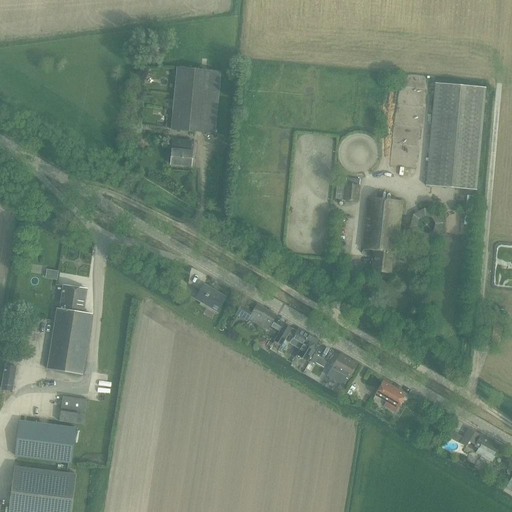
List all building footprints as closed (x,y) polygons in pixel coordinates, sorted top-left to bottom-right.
[(171,129),(175,129),(215,133),(221,72),(177,68),(171,129)] [(486,87),(435,83),(426,186),(476,190),(486,87)] [(171,164),(191,166),(194,141),(173,140),(171,164)] [(338,183),(336,199),(358,200),(359,185),(338,183)] [(396,252),(402,201),(368,197),(363,248),(374,249),(372,270),(390,272),(393,252),(396,252)] [(218,311),(223,303),(227,296),(205,284),(196,298),(218,311)] [(57,309),(48,368),(83,374),(92,314),(84,313),(87,289),(63,285),(60,309),(57,309)] [(181,300),(178,305),(184,309),(187,304),(181,300)] [(267,330),(269,326),(274,318),(276,315),(257,304),(253,311),(241,305),(235,315),(247,322),(249,319),(267,330)] [(486,311),(483,340),(499,342),(502,312),(486,311)] [(271,327),(280,332),(282,328),(274,323),(271,327)] [(280,332),(275,340),(282,344),(289,333),(291,328),(284,324),(282,328),(280,332)] [(294,337),(290,343),(290,344),(295,347),(291,354),(296,357),(309,334),(299,328),(297,331),(292,328),(289,333),(294,337)] [(309,334),(296,357),(299,359),(300,359),(301,357),(308,361),(320,340),(310,334),(310,335),(309,334)] [(327,375),(328,375),(337,381),(334,387),(341,391),(349,378),(358,363),(343,355),(340,353),(334,363),(331,368),(327,375)] [(314,355),(310,362),(315,364),(319,357),(314,355)] [(296,357),(292,364),(296,366),(297,367),(301,360),(300,359),(299,359),(296,357)] [(14,386),(17,366),(4,364),(1,384),(14,386)] [(406,394),(383,381),(375,394),(398,407),(406,394)] [(87,399),(63,396),(61,410),(59,421),(77,424),(85,425),(86,414),(85,414),(87,399)] [(20,421),(15,456),(71,463),(76,428),(20,421)] [(479,447),(476,452),(482,456),(480,459),(488,463),(489,460),(491,461),(500,446),(469,428),(460,443),(466,446),(469,440),(475,444),(479,447)] [(8,511),(71,511),(76,474),(14,466),(8,511)]
